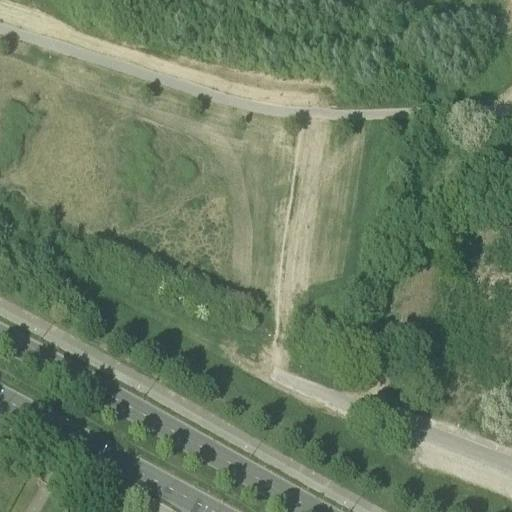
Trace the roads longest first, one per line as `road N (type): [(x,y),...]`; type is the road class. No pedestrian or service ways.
road 1 (primary): [(319,511),(0,335)]
road 2 (residential): [(511,468),(270,366)]
road 3 (primary): [(0,398),(212,511)]
